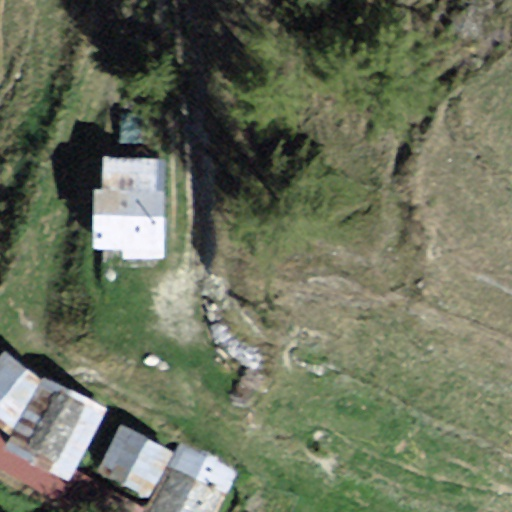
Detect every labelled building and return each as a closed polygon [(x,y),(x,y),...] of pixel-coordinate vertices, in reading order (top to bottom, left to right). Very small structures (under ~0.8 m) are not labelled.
[(163,158),(109,159),(110,193),(97,193),(98,244),(125,244),(125,256),(164,256),(163,158)] [(36,378),(3,356),(0,360),(0,417),(7,422),(36,378)] [(100,409),(49,383),(16,447),(67,474),(100,409)] [(167,453),(123,429),(101,469),(146,493),(167,453)] [(182,447),(152,509),(158,511),(212,511),(232,470),(182,447)]
